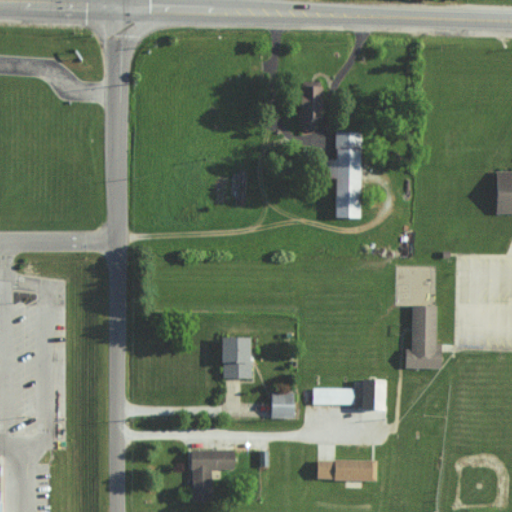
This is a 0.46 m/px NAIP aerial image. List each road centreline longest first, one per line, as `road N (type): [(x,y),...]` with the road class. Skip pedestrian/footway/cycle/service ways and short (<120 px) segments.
road 1 (tertiary): [(116,511),(115,0)]
road 2 (track): [(115,238),(297,221),(368,227),(384,212),(388,191),(369,176)]
road 3 (primary): [(267,10),(511,17)]
road 4 (primary): [(115,6),(267,10)]
